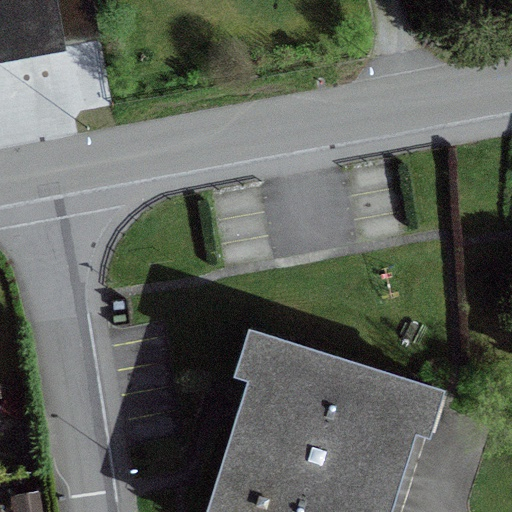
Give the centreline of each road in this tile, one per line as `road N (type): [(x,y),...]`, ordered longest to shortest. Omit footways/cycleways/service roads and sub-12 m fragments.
road 1 (residential): [(26,171),(511,85)]
road 2 (residential): [(84,511),(26,171)]
